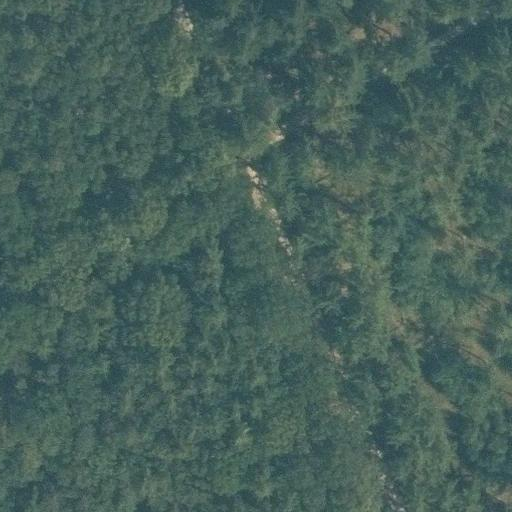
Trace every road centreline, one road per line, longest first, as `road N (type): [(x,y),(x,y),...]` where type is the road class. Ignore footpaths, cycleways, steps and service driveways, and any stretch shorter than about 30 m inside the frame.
road 1 (unknown): [(393,511),(233,141)]
road 2 (unknown): [(233,141),(480,0)]
road 3 (track): [(0,274),(233,141)]
road 4 (unknown): [(233,141),(172,0)]
